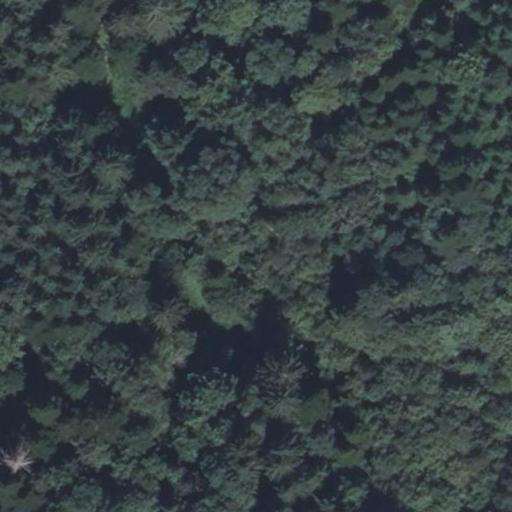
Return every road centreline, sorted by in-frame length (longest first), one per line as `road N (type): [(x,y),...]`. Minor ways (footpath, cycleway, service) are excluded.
road 1 (track): [(0,340),(32,347),(200,301),(110,98),(93,0)]
road 2 (track): [(200,301),(282,365),(386,419),(467,511)]
